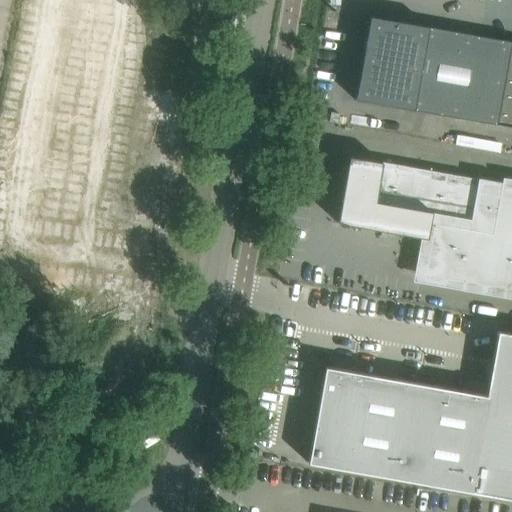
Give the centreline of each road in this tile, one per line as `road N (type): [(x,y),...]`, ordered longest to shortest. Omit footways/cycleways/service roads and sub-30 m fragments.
road 1 (unclassified): [(173,511),(260,0)]
road 2 (unknown): [(345,108),(316,218),(331,246),(384,260)]
